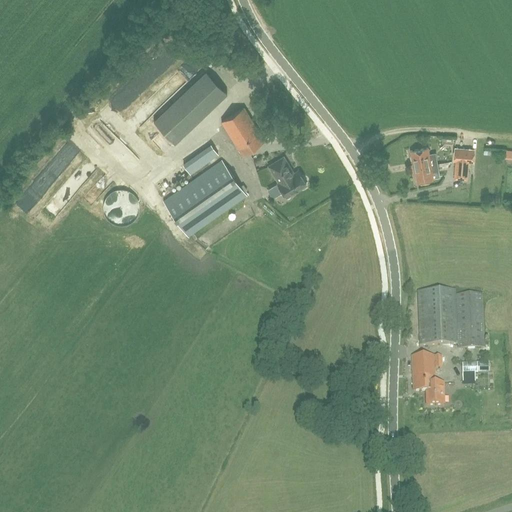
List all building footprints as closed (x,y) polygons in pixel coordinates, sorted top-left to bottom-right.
[(242,155),(264,141),(243,108),(221,122),(242,155)] [(182,137),(161,115),(154,122),(175,143),(182,137)] [(214,145),(182,167),(190,179),(222,156),(214,145)] [(413,168),(414,168),(430,165),(431,165),(428,148),(410,151),(411,155),(410,157),(410,160),(412,161),(413,168)] [(469,161),(470,149),(454,148),(453,160),(456,160),(455,178),(467,179),(468,161),(469,161)] [(269,166),(279,183),(277,184),(286,197),(306,185),(297,172),(291,176),(289,173),(291,172),(282,158),(269,166)] [(246,195),(221,160),(163,202),(187,237),(246,195)] [(432,171),(431,171),(430,165),(414,168),(417,183),(432,180),(432,178),(433,178),(432,171)] [(164,182),(159,191),(163,194),(168,184),(164,182)] [(203,260),(205,255),(194,249),(192,254),(203,260)] [(457,349),(483,348),(481,294),(455,295),(454,290),(417,292),(419,346),(457,344),(457,349)] [(435,384),(434,369),(442,369),(441,357),(434,357),(411,357),(413,392),(426,392),(426,406),(443,405),(443,384),(435,384)] [(477,374),(477,364),(462,365),(462,375),(478,375),(477,374)]
